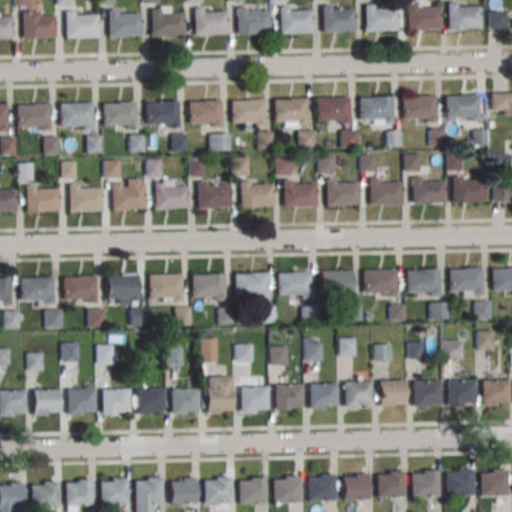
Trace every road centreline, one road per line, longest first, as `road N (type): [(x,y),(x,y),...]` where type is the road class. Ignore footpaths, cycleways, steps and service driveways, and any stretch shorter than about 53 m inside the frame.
road 1 (residential): [(0,449),(511,436)]
road 2 (residential): [(0,246),(511,234)]
road 3 (residential): [(0,70),(511,59)]
